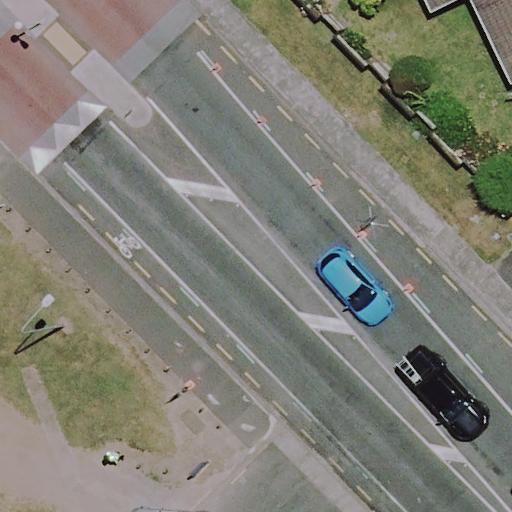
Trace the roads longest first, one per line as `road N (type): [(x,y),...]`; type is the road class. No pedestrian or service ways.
road 1 (tertiary): [(511,504),(26,0)]
road 2 (unknown): [(411,398),(511,321)]
